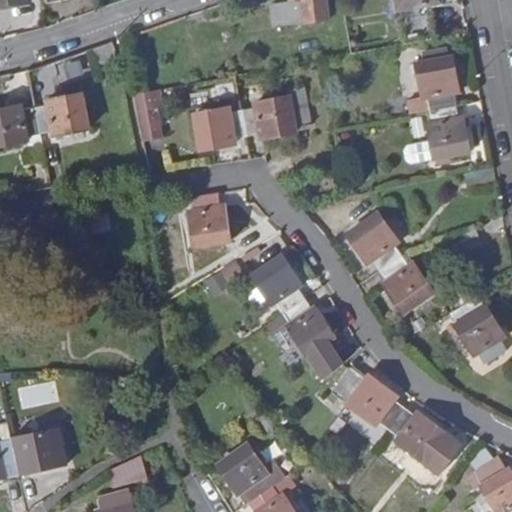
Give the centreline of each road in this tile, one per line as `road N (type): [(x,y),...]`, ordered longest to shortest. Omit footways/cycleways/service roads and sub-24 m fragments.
road 1 (residential): [(511,436),(413,377),(255,182)]
road 2 (residential): [(164,0),(0,50)]
road 3 (residential): [(486,0),(511,130)]
